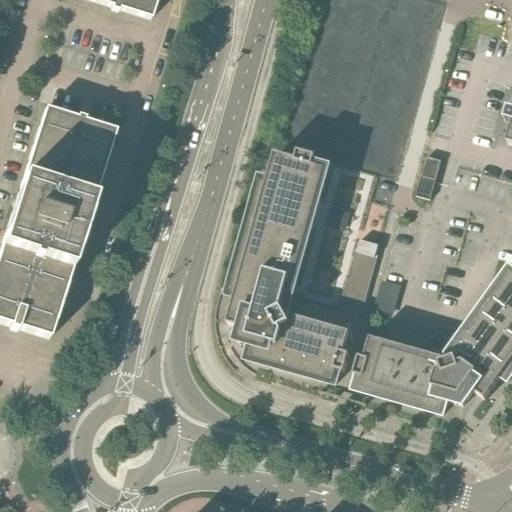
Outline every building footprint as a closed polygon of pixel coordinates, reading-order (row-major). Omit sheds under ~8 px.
[(83,0),(112,9),(111,11),(118,14),(119,11),(150,21),(155,5),(156,6),(157,0),(83,0)] [(312,0),(261,182),(268,184),(276,157),(297,163),(299,155),(316,160),(314,167),(328,171),(293,298),(300,300),(296,315),(355,332),(371,275),(358,271),(362,256),(357,254),(360,242),(378,247),(447,0),(312,0)] [(0,325),(10,329),(10,331),(17,333),(17,331),(49,341),(54,325),(55,325),(67,287),(66,286),(76,257),(89,217),(88,217),(97,188),(98,188),(111,149),(110,149),(115,133),(83,123),(84,121),(77,118),(76,121),(45,111),(40,127),(39,126),(26,165),(27,165),(18,195),(15,194),(2,233),(5,234),(0,251),(0,325)] [(294,319),(296,315),(300,300),(293,298),(328,171),(314,167),(316,160),(299,155),(297,163),(276,157),(268,184),(261,182),(229,297),(245,302),(239,322),(244,324),(238,345),(252,348),(248,362),(335,387),(339,373),(345,374),(350,357),(344,355),(350,334),(332,329),(294,319)] [(427,159),(422,178),(436,181),(441,162),(427,159)] [(436,181),(422,178),(416,198),(430,202),(436,181)] [(358,271),(371,275),(378,247),(360,242),(357,254),(362,256),(358,271)] [(359,359),(354,377),(360,379),(356,392),(443,417),(447,403),(463,408),(477,391),(476,391),(480,386),(484,390),(490,383),(489,382),(495,374),(508,383),(511,377),(511,274),(460,344),(454,340),(452,343),(453,343),(448,350),(447,350),(440,360),(371,340),(365,361),(359,359)] [(393,316),(402,287),(382,282),(374,310),(393,316)]
